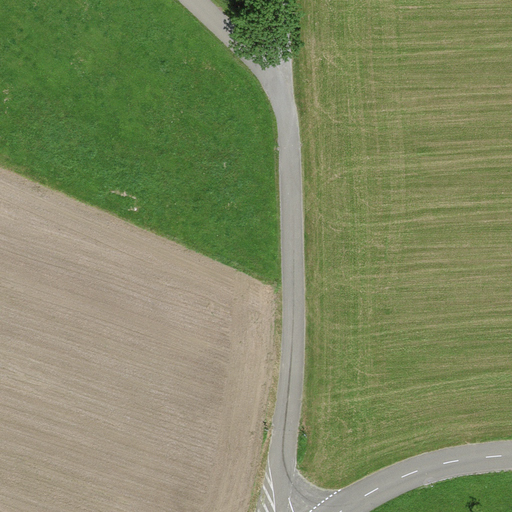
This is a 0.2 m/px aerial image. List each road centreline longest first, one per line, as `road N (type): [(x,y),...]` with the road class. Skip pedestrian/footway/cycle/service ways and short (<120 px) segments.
road 1 (unclassified): [(192,0),(285,89),(292,276),(282,475),(298,511)]
road 2 (tertiary): [(342,511),(382,483),(475,456),(511,455)]
